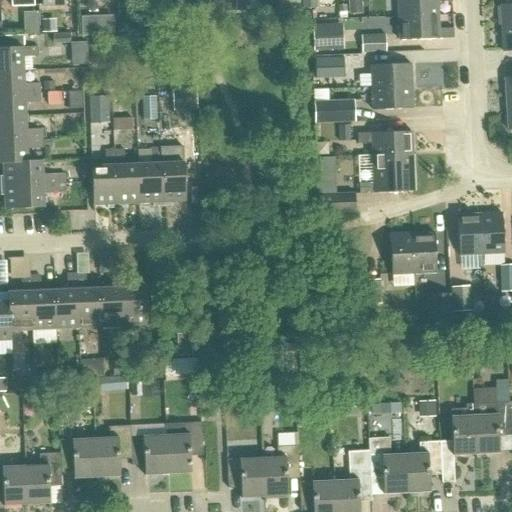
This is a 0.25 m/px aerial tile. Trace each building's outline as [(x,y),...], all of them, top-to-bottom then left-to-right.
[(223,0),(224,13),(243,12),(242,0),(223,0)] [(277,0),(278,11),(300,10),(299,0),(277,0)] [(317,9),(316,0),(301,0),(301,10),(317,9)] [(438,16),(437,3),(452,2),(451,0),(396,0),(398,18),(438,16)] [(511,5),(499,6),(501,29),(511,28),(511,5)] [(21,32),(36,32),(36,13),(21,13),(21,32)] [(438,16),(398,18),(398,41),(453,39),(453,29),(438,30),(438,16)] [(340,24),(310,25),(312,51),(341,49),(340,24)] [(511,28),(501,29),(502,52),(511,51),(511,28)] [(69,34),(52,35),(53,45),(70,44),(69,34)] [(0,72),(23,71),(22,58),(37,57),(37,47),(22,48),(21,35),(0,36),(0,72)] [(385,36),(361,37),(362,54),(386,53),(385,36)] [(311,58),(312,80),(342,78),(341,57),(311,58)] [(410,64),(370,66),(371,89),(411,87),(410,64)] [(0,95),(39,93),(38,84),(23,85),(23,71),(0,72),(0,95)] [(411,87),(371,89),(372,111),(412,109),(411,87)] [(39,93),(0,95),(0,118),(25,117),(24,104),(39,103),(39,93)] [(60,93),(47,93),(47,106),(61,105),(60,93)] [(82,109),(82,93),(69,93),(69,110),(82,109)] [(107,121),(105,97),(87,98),(89,122),(107,121)] [(353,100),(313,102),(314,125),(354,123),(353,100)] [(25,117),(0,118),(0,140),(41,139),(40,130),(25,130),(25,117)] [(132,119),(113,120),(113,132),(133,131),(132,119)] [(372,156),(412,154),(411,132),(356,134),(357,143),(371,143),(372,156)] [(27,163),(27,162),(26,149),(41,148),(41,139),(0,140),(0,164),(2,164),(27,163)] [(159,149),(150,150),(150,165),(137,165),(139,204),(152,203),(152,207),(162,207),(159,149)] [(159,149),(162,207),(172,206),(171,202),(185,202),(183,163),(169,164),(169,149),(159,149)] [(113,151),(104,152),(105,167),(91,167),(93,206),(106,205),(106,209),(116,209),(113,151)] [(123,151),(113,151),(116,209),(126,209),(126,205),(139,204),(137,165),(124,166),(123,151)] [(373,184),(358,185),(359,195),(413,192),(412,154),(372,156),(373,184)] [(315,191),(332,191),(332,159),(315,160),(315,191)] [(2,164),(3,177),(0,176),(0,186),(57,184),(57,174),(42,175),(41,161),(27,162),(27,163),(2,164)] [(42,194),(58,194),(57,184),(0,186),(0,196),(4,196),(4,210),(43,208),(42,194)] [(322,196),(323,213),(355,212),(355,195),(322,196)] [(501,214),(479,215),(481,255),(503,254),(501,214)] [(479,215),(457,216),(459,256),(481,255),(479,215)] [(434,233),(411,235),(413,275),(436,274),(434,233)] [(411,235),(389,236),(391,276),(413,275),(411,235)] [(7,259),(8,277),(27,276),(26,258),(7,259)] [(500,293),(511,292),(511,265),(498,266),(500,293)] [(112,289),(99,289),(101,328),(124,327),(121,273),(112,273),(112,289)] [(121,273),(124,327),(147,326),(145,287),(131,288),(131,273),(121,273)] [(67,291),(53,291),(55,330),(78,329),(76,275),(66,275),(67,291)] [(101,328),(99,289),(86,290),(85,275),(76,275),(78,329),(101,328)] [(20,277),(21,293),(7,293),(8,302),(9,332),(10,332),(32,331),(30,277),(20,277)] [(39,277),(30,277),(32,331),(55,330),(53,291),(40,292),(39,277)] [(379,280),(366,281),(367,305),(380,304),(379,280)] [(468,288),(450,288),(452,312),(469,311),(468,288)] [(0,341),(11,341),(10,332),(9,332),(8,302),(0,302),(0,341)] [(190,334),(176,335),(177,356),(192,356),(190,334)] [(102,360),(80,361),(80,378),(103,377),(102,360)] [(105,362),(105,375),(118,375),(118,362),(105,362)] [(26,378),(13,378),(13,393),(26,393),(26,378)] [(493,388),(470,389),(471,405),(506,403),(505,380),(493,380),(493,388)] [(434,402),(418,403),(419,419),(435,418),(434,402)] [(488,405),(489,415),(475,415),(477,455),(500,454),(499,432),(510,432),(511,431),(510,408),(510,404),(488,405)] [(371,405),(371,415),(400,415),(400,405),(371,405)] [(296,415),(296,429),(308,429),(308,415),(296,415)] [(455,456),(477,455),(475,415),(452,416),(453,442),(440,442),(442,468),(441,468),(442,482),(456,482),(455,456)] [(166,436),(168,476),(192,475),(191,452),(202,451),(201,424),(167,425),(168,436),(166,436)] [(110,440),(96,440),(96,445),(98,479),(122,478),(121,455),(132,454),(131,438),(131,427),(110,428),(110,440)] [(166,436),(131,438),(132,454),(132,466),(145,466),(146,477),(168,476),(166,436)] [(373,495),(407,494),(405,454),(392,455),(391,437),(369,439),(370,451),(370,468),(372,485),(373,495)] [(61,442),(62,455),(62,470),(75,470),(75,480),(98,479),(96,445),(96,440),(61,442)] [(420,443),(421,453),(405,454),(407,494),(431,493),(430,469),(441,468),(442,468),(440,442),(420,443)] [(277,459),(263,459),(265,499),(288,497),(287,474),(299,474),(298,447),(277,448),(277,459)] [(373,496),(373,495),(372,485),(370,468),(370,451),(348,452),(350,480),(335,481),(336,502),(336,511),(359,511),(359,497),(373,496)] [(63,481),(62,470),(62,455),(40,456),(40,466),(26,466),(27,490),(27,506),(50,505),(49,482),(63,481)] [(263,459),(228,461),(229,490),(242,489),(242,500),(265,499),(263,459)] [(26,466),(0,467),(0,496),(3,496),(3,507),(27,506),(27,490),(26,466)] [(335,481),(300,482),(301,511),(313,511),(336,511),(336,502),(335,481)]
